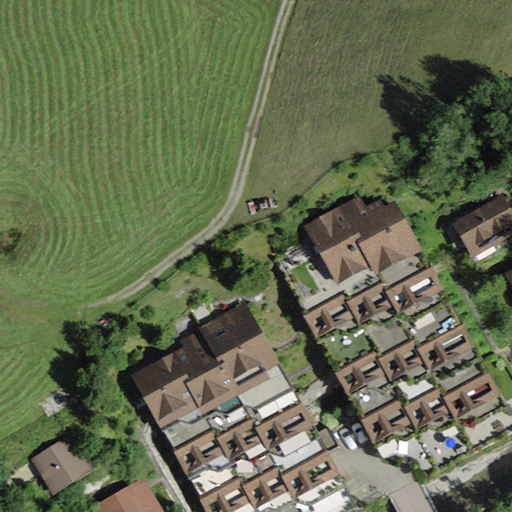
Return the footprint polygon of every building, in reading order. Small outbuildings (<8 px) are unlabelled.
[(367,212),(361,200),(307,229),(311,238),(273,259),(375,447),(379,455),(381,454),(377,446),(403,431),(428,477),(511,431),(511,365),(508,357),(484,370),(395,207),(385,212),(381,204),(367,212)] [(511,220),(501,201),(457,226),(473,254),(511,232),(511,220)] [(188,350),(134,380),(206,511),(348,511),(355,508),(343,487),(343,486),(249,312),(233,321),(229,315),(201,331),(203,334),(185,344),(188,350)] [(68,442),(37,462),(52,487),(84,468),(68,442)] [(94,511),(155,511),(144,491),(125,502),(122,497),(94,511)]
